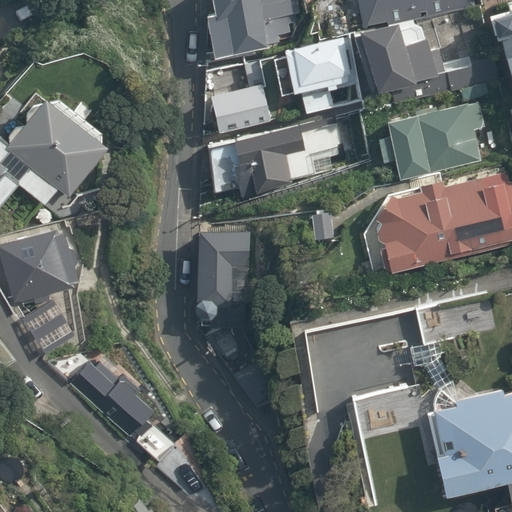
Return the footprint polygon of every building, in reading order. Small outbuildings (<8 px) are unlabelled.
[(208,13),(216,56),(275,44),(271,20),(301,14),(298,0),(223,0),(225,10),(208,13)] [(359,0),(367,28),(473,1),(472,0),(359,0)] [(511,0),(495,0),(497,6),(488,9),(511,99),(511,0)] [(472,6),(362,33),(378,95),(415,86),(418,100),(491,81),(472,6)] [(360,102),(348,34),(290,43),(293,57),(278,60),(284,92),(304,89),(308,111),(360,102)] [(216,91),(219,133),(275,120),(266,80),(216,91)] [(479,93),(386,116),(390,132),(377,135),(383,159),(394,156),(398,172),(492,149),(479,93)] [(76,194),(114,143),(53,94),(14,146),(16,147),(36,162),(23,179),(53,201),(65,185),(76,194)] [(237,205),(367,164),(362,113),(212,144),(214,192),(236,191),(237,205)] [(7,159),(16,147),(0,135),(0,206),(23,179),(13,170),(15,167),(7,159)] [(511,173),(511,169),(394,199),(372,233),(380,273),(511,239),(511,173)] [(78,224),(0,238),(0,243),(12,301),(37,296),(38,303),(57,299),(56,291),(89,285),(78,224)] [(253,224),(207,224),(203,317),(250,319),(251,302),(232,301),(234,260),(251,261),(253,224)] [(449,304),(414,311),(429,353),(462,341),(459,333),(497,319),(489,298),(452,311),(449,304)] [(51,305),(20,324),(38,353),(69,334),(51,305)] [(95,349),(69,382),(135,436),(161,403),(95,349)] [(433,482),(404,358),(370,365),(377,397),(356,401),(366,445),(383,441),(387,460),(364,466),(374,508),(410,500),(407,488),(433,482)] [(434,449),(443,488),(501,475),(508,503),(511,502),(511,384),(432,403),(443,447),(434,449)] [(60,413),(22,389),(9,410),(47,434),(60,413)]
